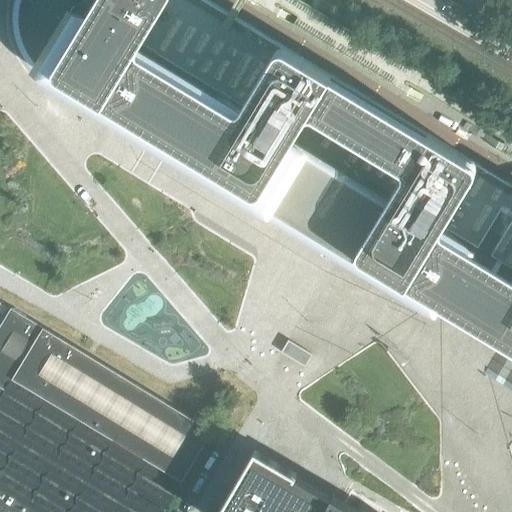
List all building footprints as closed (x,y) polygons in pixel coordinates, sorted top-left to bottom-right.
[(453,312),(463,318),(467,321),(464,325),(500,347),(511,354),(511,184),(208,0),(21,0),(22,0),(21,3),(21,5),(20,8),(20,10),(20,13),(20,15),(19,18),(20,20),(20,23),(20,25),(20,28),(21,30),(21,33),(22,35),(23,37),(23,40),(24,42),(25,45),(26,47),(27,49),(29,51),(30,53),(31,55),(33,58),(34,60),(36,61),(37,63),(39,65),(41,67),(43,68),(44,70),(46,72),(48,73),(50,74),(52,76),(168,146),(171,141),(184,149),(214,167),(217,169),(250,189),(254,191),(296,217),(294,222),(326,242),(342,252),(405,289),(402,293),(404,295),(415,298),(417,299),(437,311),(441,305),(453,312)] [(282,352),(246,423),(258,429),(342,480),(354,487),(352,489),(373,502),(389,511),(511,511),(511,383),(500,377),(505,368),(511,356),(511,354),(500,347),(464,325),(467,321),(463,318),(453,312),(441,305),(437,311),(417,299),(415,298),(404,295),(402,293),(405,289),(342,252),(289,340),(282,352)] [(184,478),(213,431),(90,356),(12,308),(0,328),(0,511),(163,511),(184,478)] [(511,356),(505,368),(500,377),(511,383),(511,356)] [(362,511),(344,501),(333,495),(332,496),(325,493),(296,476),(297,474),(256,450),(219,511),(362,511)]
